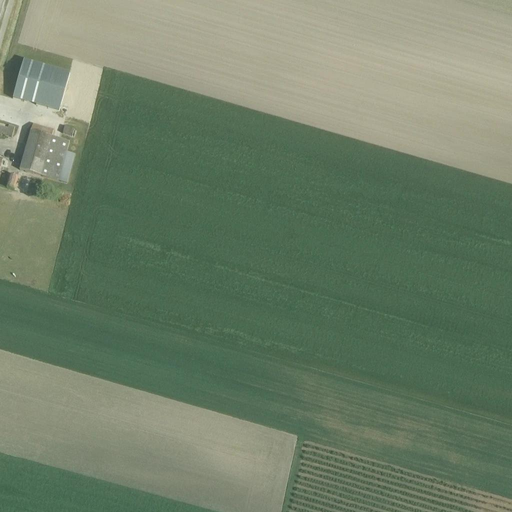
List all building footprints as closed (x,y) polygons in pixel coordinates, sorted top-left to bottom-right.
[(59,112),(70,74),(23,61),(12,99),(59,112)] [(0,134),(12,138),(15,128),(9,126),(8,130),(0,127),(0,134)] [(52,139),(54,132),(33,126),(20,173),(57,183),(69,144),(52,139)] [(64,128),(62,135),(72,137),(74,130),(64,128)] [(11,176),(7,189),(14,191),(18,178),(11,176)]
